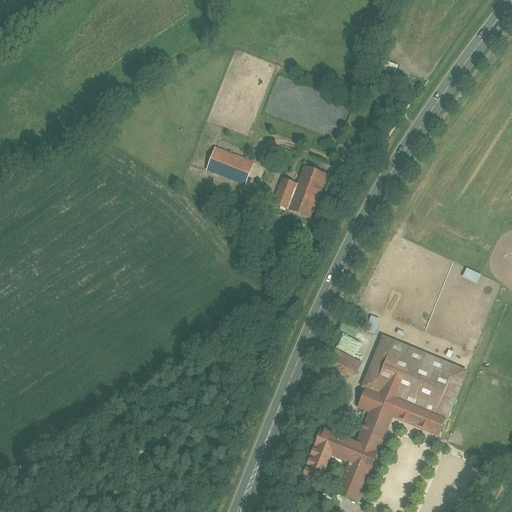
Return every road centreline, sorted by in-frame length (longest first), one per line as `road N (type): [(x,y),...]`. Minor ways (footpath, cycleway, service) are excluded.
road 1 (secondary): [(511,2),(434,104),(360,224),(239,511)]
road 2 (track): [(106,511),(142,452),(220,398),(273,342),(300,268)]
